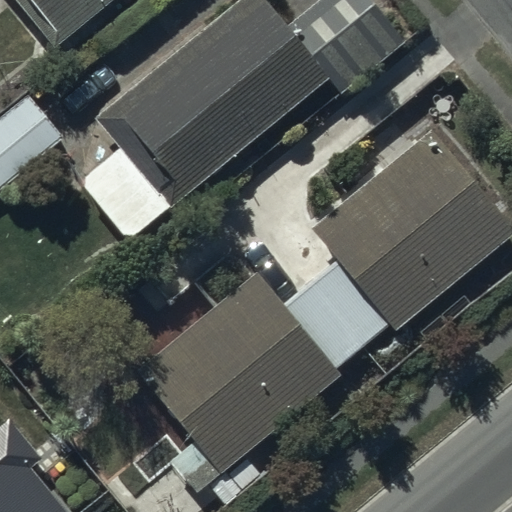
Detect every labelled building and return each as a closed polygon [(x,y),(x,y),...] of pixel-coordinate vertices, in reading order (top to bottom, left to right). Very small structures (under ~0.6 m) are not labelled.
[(125,0),(9,0),(58,57),(125,0)] [(259,0),(246,0),(97,124),(124,156),(80,192),(130,251),(325,88),(339,105),(411,45),(373,0),(328,0),(288,34),(259,0)] [(0,196),(65,144),(27,97),(0,118),(0,196)] [(511,237),(431,142),(313,236),(335,265),(394,338),(511,241),(511,237)] [(335,265),(277,310),(338,384),(394,338),(335,265)] [(256,278),(136,377),(190,450),(170,469),(194,497),(338,384),(277,310),(256,278)] [(0,511),(30,511),(25,505),(28,472),(0,439),(0,511)]
